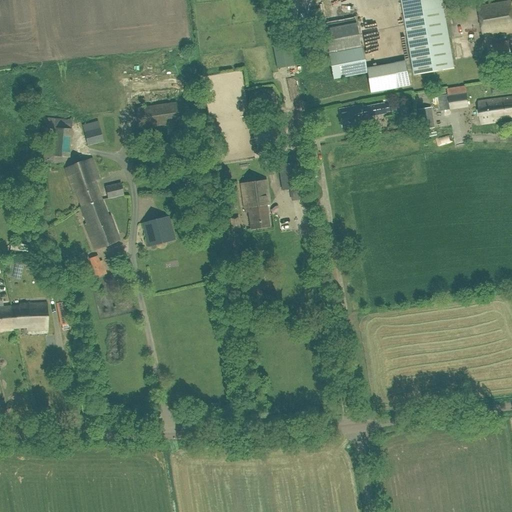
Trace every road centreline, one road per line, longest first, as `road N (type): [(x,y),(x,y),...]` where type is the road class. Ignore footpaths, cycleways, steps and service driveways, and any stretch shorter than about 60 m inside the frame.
road 1 (unclassified): [(0,435),(174,438),(360,426)]
road 2 (unclassified): [(360,426),(511,408)]
